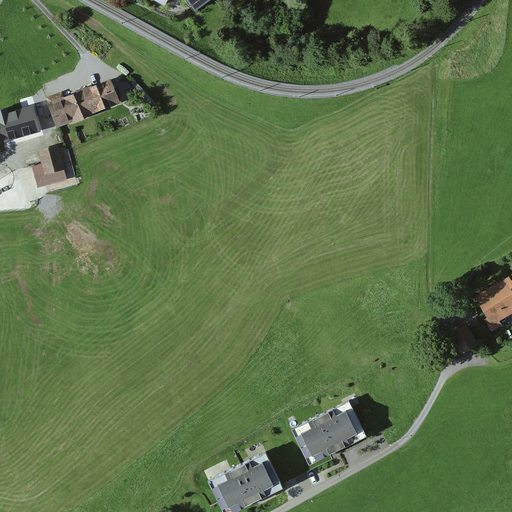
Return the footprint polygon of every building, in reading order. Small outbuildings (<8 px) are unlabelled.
[(186,0),(195,12),(211,0),(149,0),(165,9),(170,0),(173,0),(186,0)] [(96,88),(83,92),(92,115),(117,105),(109,83),(96,88)] [(73,96),(64,99),(73,122),(92,115),(83,92),(73,96)] [(55,96),(47,99),(58,128),(73,122),(64,99),(62,93),(55,96)] [(0,144),(48,133),(40,102),(0,111),(0,144)] [(41,166),(33,168),(39,189),(68,181),(63,163),(59,150),(59,148),(38,154),(41,166)] [(511,277),(477,300),(494,327),(511,315),(511,277)] [(351,401),(292,427),(309,467),(368,440),(351,401)] [(267,453),(208,480),(222,511),(241,511),(285,492),(267,453)]
